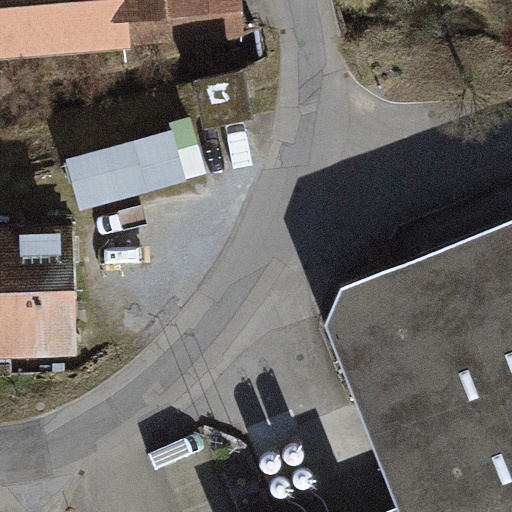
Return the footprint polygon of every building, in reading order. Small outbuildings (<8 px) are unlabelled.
[(0,0),(0,50),(247,31),(245,0),(0,0)] [(247,60),(200,68),(208,118),(256,110),(247,60)] [(173,124),(67,155),(82,206),(188,176),(173,124)] [(511,511),(511,210),(344,278),(323,320),(396,499),(362,511),(511,511)] [(0,225),(0,357),(78,355),(74,223),(0,225)]
